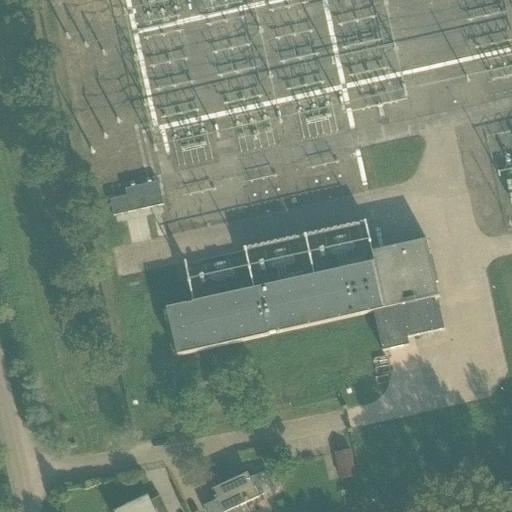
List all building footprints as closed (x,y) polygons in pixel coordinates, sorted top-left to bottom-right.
[(158,183),(142,187),(147,210),(163,206),(158,183)] [(142,187),(125,190),(126,197),(130,213),(147,210),(142,187)] [(126,197),(110,201),(113,217),(130,213),(126,197)] [(329,232),(334,243),(325,247),(329,257),(338,254),(343,265),(371,255),(358,221),(329,232)] [(193,304),(167,310),(177,357),(373,314),(382,353),(409,347),(407,339),(443,331),(439,312),(436,312),(433,299),(438,298),(426,242),(372,254),(374,264),(193,304)] [(224,289),(247,285),(242,258),(219,263),(224,289)] [(349,448),(335,451),(340,476),(355,473),(349,448)] [(203,508),(204,511),(240,511),(238,508),(259,498),(247,474),(211,492),(214,498),(213,498),(215,502),(203,508)] [(148,496),(115,511),(166,511),(159,497),(150,501),(148,496)]
